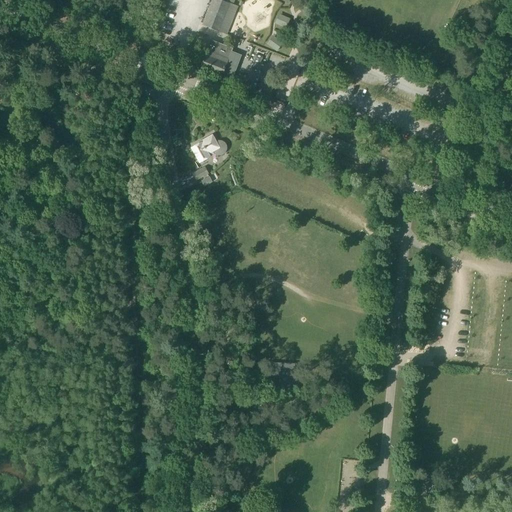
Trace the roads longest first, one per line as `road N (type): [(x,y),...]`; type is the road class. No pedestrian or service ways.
road 1 (unclassified): [(188,511),(198,355),(162,114),(171,78)]
road 2 (secondary): [(511,218),(171,78)]
road 3 (secondary): [(171,78),(0,6)]
road 4 (track): [(0,61),(121,78)]
